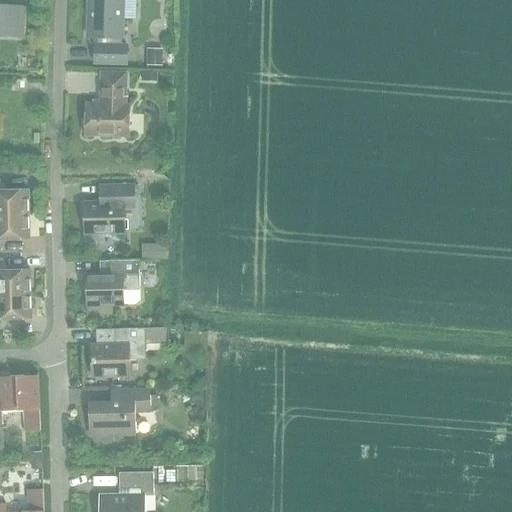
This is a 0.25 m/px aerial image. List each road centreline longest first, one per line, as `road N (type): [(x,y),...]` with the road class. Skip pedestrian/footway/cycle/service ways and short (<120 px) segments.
road 1 (residential): [(52,349),(60,326),(60,0)]
road 2 (residential): [(58,511),(52,349)]
